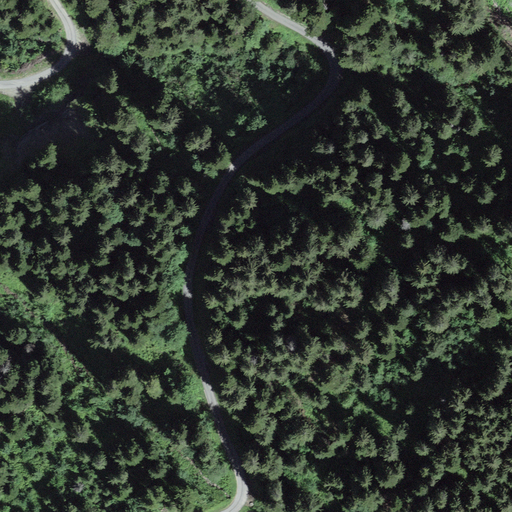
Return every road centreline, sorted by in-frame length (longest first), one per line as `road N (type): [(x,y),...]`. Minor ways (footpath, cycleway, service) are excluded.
road 1 (unclassified): [(228,511),(242,485),(190,325),(192,255),(227,174),(313,104),(334,70),(322,44),(251,0)]
road 2 (unclassified): [(51,0),(69,30),(65,54),(37,76),(0,81)]
